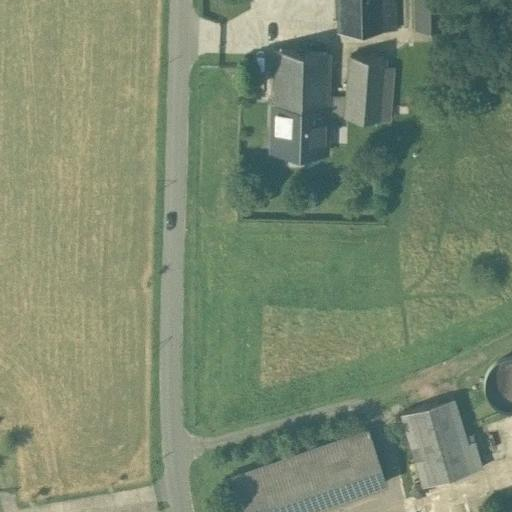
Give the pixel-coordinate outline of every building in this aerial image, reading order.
[(393,0),(336,0),(337,31),(395,29),(393,0)] [(443,0),(413,0),(414,28),(445,27),(443,0)] [(329,51),(275,49),(272,148),(326,150),(327,111),(328,92),(329,51)] [(347,94),(328,92),(327,111),(345,111),(346,116),(380,118),(384,56),(350,54),(347,94)] [(511,353),(510,353),(502,354),(492,360),(486,368),(484,376),(484,388),(489,398),(496,405),(506,409),(511,409),(511,353)] [(454,394),(402,409),(423,482),(482,465),(474,437),(467,439),(454,394)] [(367,427),(231,475),(244,511),(296,511),(386,480),(367,427)]
